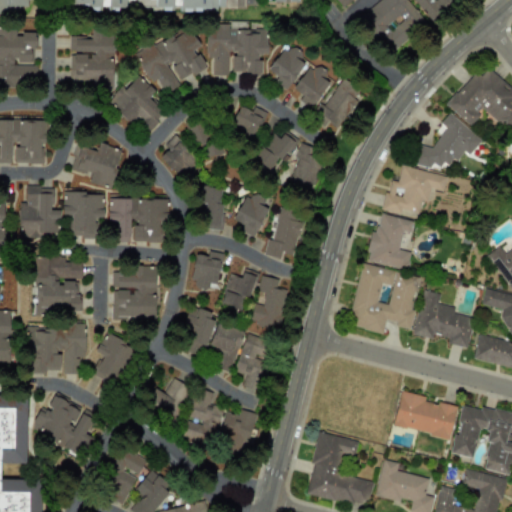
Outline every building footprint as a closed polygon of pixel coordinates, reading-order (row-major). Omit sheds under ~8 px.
[(221,5),(221,0),(69,0),(69,7),(98,9),(102,6),(105,8),(123,9),(123,0),(141,0),(143,2),(143,7),(214,12),(221,5)] [(335,0),(342,8),(351,0),(335,0)] [(405,0),(378,0),(357,18),(387,54),(425,23),(405,0)] [(412,0),(429,21),(456,0),(412,0)] [(266,29),(228,29),(228,24),(206,24),(205,58),(211,58),(210,75),(227,75),(227,52),(231,52),(231,73),(259,73),(259,54),(265,54),(266,29)] [(0,86),(34,87),(35,66),(12,65),(12,62),(33,63),(33,33),(14,33),(14,28),(0,27),(0,86)] [(133,51),(147,82),(156,78),(163,93),(177,87),(167,64),(170,63),(178,80),(205,69),(197,50),(198,49),(188,27),(133,51)] [(69,36),(69,81),(89,81),(89,89),(111,89),(112,30),(89,30),(89,36),(69,36)] [(284,90),(303,64),(298,59),(302,53),(291,45),(286,52),(281,48),(266,69),(276,77),(273,81),(284,90)] [(327,75),(308,63),(291,89),(302,95),(298,100),(310,108),(327,82),(324,80),(327,75)] [(511,90),(482,64),(444,105),(467,125),(482,109),(504,129),(511,120),(511,90)] [(123,89),(120,86),(107,100),(144,134),(164,112),(148,98),(154,91),(136,75),(123,89)] [(318,103),(311,114),(338,130),(360,91),(339,79),(323,106),(318,103)] [(252,106),(250,111),(239,106),(229,128),(252,139),(265,112),(252,106)] [(480,139),(447,113),(439,123),(445,128),(428,149),(421,143),(409,158),(425,171),(432,163),(437,167),(442,161),(448,167),(461,151),(467,156),(480,139)] [(44,120),(0,119),(0,163),(10,163),(10,142),(14,142),(13,163),(44,164),(44,120)] [(296,139),(283,131),(279,138),(269,132),(251,158),(268,170),(277,157),(282,161),(296,139)] [(162,145),(166,150),(159,156),(179,179),(198,162),(173,135),(162,145)] [(120,149),(97,143),(95,150),(75,145),(69,168),(89,173),(86,182),(109,189),(120,149)] [(301,145),(285,183),(308,193),(324,156),(301,145)] [(445,176),(399,166),(396,182),(387,180),(381,209),(398,213),(399,209),(417,213),(420,201),(426,202),(429,189),(441,191),(445,176)] [(222,186),(200,184),(196,228),(218,230),(222,186)] [(51,187),(24,186),(24,203),(17,203),(17,237),(38,238),(38,233),(58,233),(58,210),(50,210),(51,187)] [(102,193),(61,192),(61,215),(69,215),(68,237),(93,238),(93,218),(102,218),(102,193)] [(232,221),(243,225),(240,231),(253,237),(265,208),(260,206),(263,197),(253,193),(250,199),(242,196),(232,221)] [(167,199),(107,197),(107,219),(116,219),(115,236),(128,237),(129,222),(132,222),(131,241),(158,242),(159,221),(166,221),(167,199)] [(266,256),(279,259),(280,254),(292,256),(302,211),(277,206),(266,256)] [(412,221),(376,213),(365,261),(404,270),(409,252),(397,249),(401,231),(409,233),(412,221)] [(511,293),(511,291),(511,246),(502,253),(497,246),(485,255),(511,293)] [(221,253),(207,251),(206,256),(194,254),(188,286),(206,289),(207,283),(216,284),(221,253)] [(78,282),(56,282),(57,278),(80,279),(81,262),(63,262),(63,257),(34,256),(33,312),(78,313),(78,282)] [(381,334),(384,320),(395,322),(394,326),(407,329),(419,277),(360,264),(346,326),(381,334)] [(110,320),(154,321),(155,266),(131,265),(131,271),(111,271),(110,289),(111,289),(110,320)] [(246,298),(254,273),(242,269),(240,277),(228,274),(218,305),(238,311),(242,297),(246,298)] [(248,323),(277,329),(286,281),(259,276),(256,292),(264,293),(261,305),(251,303),(248,323)] [(471,359),(511,367),(511,295),(483,289),(479,305),(500,310),(499,315),(511,342),(476,335),(471,359)] [(411,335),(432,339),(433,334),(447,337),(445,343),(465,348),(472,317),(451,313),(453,307),(436,303),(438,293),(420,290),(411,335)] [(242,330),(208,321),(210,312),(189,306),(177,350),(203,357),(205,347),(235,355),(242,330)] [(8,311),(0,311),(0,364),(7,365),(8,311)] [(82,325),(26,325),(26,372),(60,372),(60,374),(82,374),(82,325)] [(90,375),(112,385),(130,345),(104,333),(95,353),(100,355),(90,375)] [(232,371),(243,375),(240,385),(253,389),(269,341),(245,333),(232,371)] [(186,385),(170,378),(163,393),(152,388),(144,408),(172,419),(186,385)] [(212,393),(194,388),(181,437),(209,445),(220,408),(208,405),(212,393)] [(391,427),(448,438),(455,406),(423,400),(424,396),(398,391),(391,427)] [(0,511),(37,511),(38,479),(0,478),(0,462),(23,463),(24,396),(0,395),(0,511)] [(480,469),(507,475),(511,450),(511,443),(505,442),(511,414),(460,403),(450,453),(471,458),(477,429),(489,431),(480,469)] [(224,412),(214,440),(220,442),(217,452),(239,460),(255,414),(237,408),(234,415),(224,412)] [(304,493),(364,506),(370,480),(335,473),(340,453),(353,456),(356,441),(317,432),(304,493)] [(135,475),(136,476),(144,459),(119,447),(98,494),(121,505),(135,475)] [(427,478),(395,471),(397,463),(381,459),(373,495),(398,500),(398,498),(410,501),(407,511),(428,511),(432,497),(424,495),(427,478)] [(140,496),(129,508),(132,511),(150,511),(170,490),(148,470),(132,489),(140,496)] [(496,511),(502,477),(462,470),(460,485),(476,488),(472,509),(450,505),(453,488),(438,485),(432,511),(496,511)] [(203,511),(201,501),(153,511),(203,511)]
